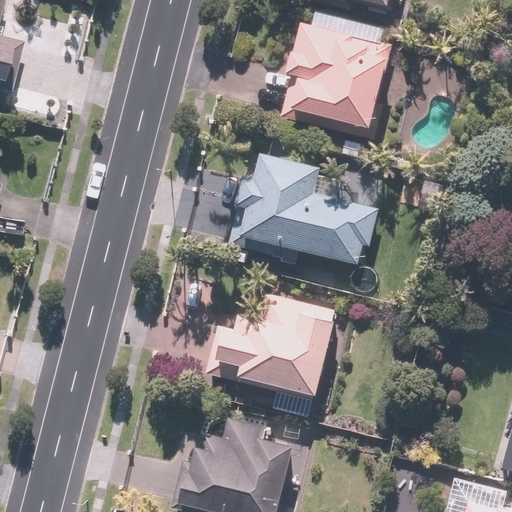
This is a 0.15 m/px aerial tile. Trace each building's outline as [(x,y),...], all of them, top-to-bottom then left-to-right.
[(0,23),(5,0),(0,0),(0,83),(5,85),(11,61),(19,63),(23,46),(0,40),(0,23)] [(338,0),(389,12),(392,0),(338,0)] [(303,24),(281,121),(373,141),(394,44),(385,42),(389,23),(318,7),(313,26),(303,24)] [(321,168),(249,153),(230,245),(299,260),(300,255),(358,268),(362,251),(371,253),(380,211),(314,197),(321,168)] [(392,171),(353,164),(350,184),(389,190),(392,171)] [(511,247),(499,294),(511,297),(511,247)] [(323,400),(339,308),(281,299),(278,316),(218,325),(208,380),(323,400)] [(204,449),(193,446),(180,504),(187,506),(186,511),(192,511),(194,511),(195,507),(217,511),(280,511),(295,446),(266,440),(268,427),(228,418),(224,436),(208,432),(204,449)] [(511,428),(502,466),(511,468),(511,428)] [(511,511),(511,509),(470,499),(466,511),(511,511)]
